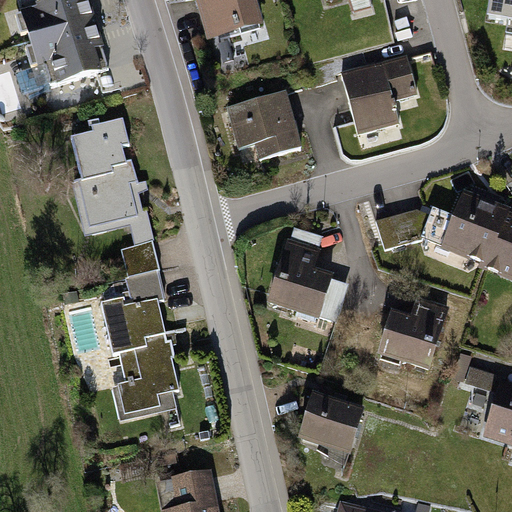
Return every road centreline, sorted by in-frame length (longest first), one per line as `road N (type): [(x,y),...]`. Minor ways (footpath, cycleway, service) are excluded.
road 1 (residential): [(202,221),(268,511)]
road 2 (residential): [(483,140),(202,221)]
road 3 (residential): [(137,0),(202,221)]
road 4 (residential): [(483,140),(440,0)]
